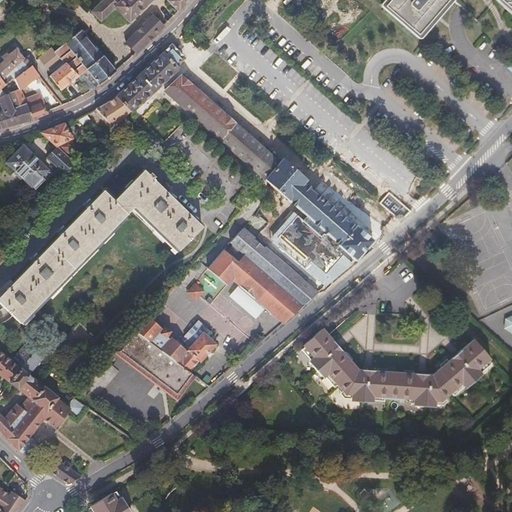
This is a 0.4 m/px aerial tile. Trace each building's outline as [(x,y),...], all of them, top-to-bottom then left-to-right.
[(104,0),(92,12),(101,22),(116,8),(130,22),(152,0),(104,0)] [(178,12),(188,0),(168,0),(168,1),(178,12)] [(391,0),(386,6),(418,34),(447,0),(391,0)] [(511,0),(500,0),(511,10),(511,0)] [(137,53),(164,27),(153,16),(127,42),(137,53)] [(99,84),(116,71),(82,30),(56,51),(66,63),(78,77),(87,69),(99,84)] [(184,59),(171,45),(116,97),(117,97),(131,111),(132,112),(178,68),(177,66),(184,59)] [(0,90),(6,85),(6,84),(11,79),(9,76),(11,74),(15,79),(29,68),(23,60),(24,59),(14,46),(2,57),(5,60),(0,64),(0,90)] [(49,66),(41,56),(37,60),(45,70),(49,66)] [(31,65),(31,66),(39,75),(45,70),(37,60),(31,65)] [(66,63),(50,76),(60,90),(78,77),(66,63)] [(29,68),(15,79),(18,89),(20,89),(39,75),(31,66),(29,68)] [(89,91),(99,84),(87,69),(78,77),(89,91)] [(165,91),(166,92),(288,200),(290,199),(292,201),(299,207),(340,244),(339,246),(349,255),(355,259),(358,256),(371,241),(356,228),(360,223),(352,215),(346,221),(313,191),(305,185),(303,183),(306,180),(282,159),(281,160),(279,162),(264,149),(220,111),(225,107),(221,103),(217,108),(187,83),(182,78),(181,77),(179,76),(165,91)] [(20,89),(18,89),(8,94),(13,108),(26,104),(25,100),(20,89)] [(13,108),(8,94),(5,93),(0,97),(0,103),(2,110),(6,111),(13,108)] [(40,94),(25,100),(26,104),(32,118),(47,111),(40,94)] [(131,111),(117,97),(96,109),(111,126),(115,126),(118,123),(120,125),(127,118),(126,116),(131,111)] [(26,104),(13,108),(6,111),(0,113),(0,129),(1,129),(7,128),(10,127),(15,125),(19,124),(33,120),(32,118),(26,104)] [(90,119),(86,115),(77,119),(82,126),(90,119)] [(140,120),(135,115),(130,120),(135,126),(140,120)] [(72,137),(64,124),(40,132),(56,147),(64,155),(69,151),(74,147),(69,139),(72,137)] [(116,142),(109,136),(104,141),(111,148),(116,142)] [(102,140),(98,143),(100,145),(108,154),(111,151),(102,140)] [(47,168),(23,145),(6,162),(31,186),(32,185),(35,188),(50,172),(47,169),(47,168)] [(108,154),(100,145),(93,152),(101,161),(108,154)] [(266,146),(264,149),(279,162),(281,160),(266,146)] [(80,169),(64,155),(56,147),(48,156),(60,167),(56,171),(67,182),(80,169)] [(178,250),(202,227),(144,171),(113,201),(103,191),(0,296),(0,301),(20,322),(134,206),(178,250)] [(389,193),(381,203),(398,219),(408,209),(389,193)] [(299,207),(276,233),(328,280),(355,259),(339,246),(340,244),(299,207)] [(302,306),(317,292),(243,228),(231,241),(234,244),(245,255),(244,256),(302,306)] [(323,286),(328,280),(276,233),(271,239),(323,286)] [(245,255),(234,244),(232,246),(244,256),(245,255)] [(244,256),(232,246),(229,250),(241,260),(244,256)] [(282,323),(302,306),(244,256),(241,260),(238,262),(224,250),(208,268),(223,280),(227,276),(231,279),(240,286),(244,282),(257,293),(253,298),(278,319),(282,323)] [(227,276),(223,280),(227,284),(231,279),(227,276)] [(240,286),(253,298),(257,293),(244,282),(240,286)] [(204,291),(195,283),(188,292),(197,300),(204,291)] [(161,329),(147,316),(135,330),(159,349),(169,338),(167,337),(160,333),(158,332),(161,329)] [(179,341),(186,348),(205,328),(197,321),(179,341)] [(164,327),(160,333),(167,337),(170,331),(164,327)] [(348,358),(322,328),(302,346),(313,357),(310,360),(309,363),(321,376),(324,377),(327,374),(337,385),(345,394),(350,395),(350,398),(351,400),(369,402),(372,400),(372,396),(388,397),(395,397),(411,398),(411,402),(414,404),(430,405),(433,403),(433,399),(441,398),(448,392),(460,381),(463,384),(467,384),(479,374),(479,369),(477,366),(488,356),(471,338),(431,374),(358,369),(348,358)] [(159,349),(135,330),(117,350),(176,396),(193,374),(188,370),(159,349)] [(169,338),(159,349),(188,370),(197,360),(199,362),(216,344),(203,332),(186,350),(170,336),(169,338)] [(10,359),(0,351),(0,374),(28,397),(20,407),(17,404),(4,418),(0,415),(0,414),(0,430),(1,432),(5,436),(9,441),(19,450),(29,436),(44,416),(59,397),(29,374),(41,359),(24,345),(14,357),(13,356),(10,359)] [(313,357),(302,346),(299,348),(310,360),(313,357)] [(491,359),(488,356),(477,366),(479,369),(491,359)] [(118,370),(107,361),(86,384),(97,394),(118,370)] [(327,374),(324,377),(334,388),(337,385),(327,374)] [(450,395),(463,384),(460,381),(448,392),(450,395)] [(337,385),(334,388),(342,398),(350,398),(350,395),(345,394),(337,385)] [(441,403),(450,395),(448,392),(441,398),(433,399),(433,403),(441,403)] [(68,404),(59,397),(44,416),(57,426),(71,408),(72,407),(68,404)] [(74,398),(68,404),(72,407),(71,408),(76,412),(82,404),(74,398)] [(82,404),(76,412),(79,414),(85,406),(82,404)] [(210,436),(220,427),(215,421),(205,430),(210,436)] [(29,436),(19,450),(24,454),(28,449),(35,440),(29,436)] [(68,482),(81,475),(68,466),(70,462),(66,460),(63,463),(60,461),(56,462),(50,471),(68,482)] [(0,509),(3,511),(4,511),(16,511),(25,500),(12,492),(10,494),(1,488),(0,490),(0,509)] [(130,511),(123,498),(122,498),(121,497),(120,497),(119,497),(116,499),(112,492),(89,506),(92,511),(130,511)]
